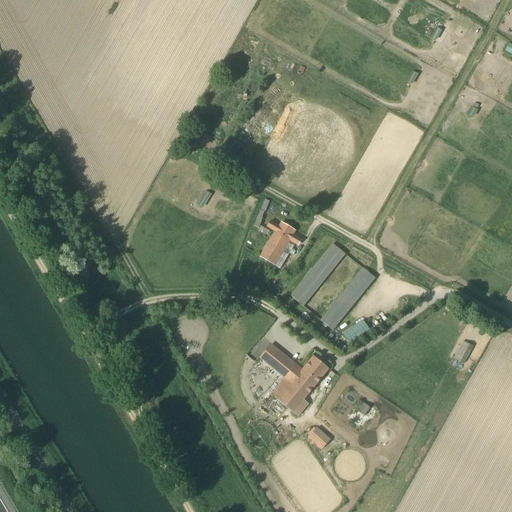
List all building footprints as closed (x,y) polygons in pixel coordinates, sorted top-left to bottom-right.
[(258,228),(264,211),(260,210),(254,227),(258,228)] [(279,226),(270,221),(266,227),(274,232),(259,257),(275,266),(290,241),(297,246),(301,240),(293,234),(295,231),(281,222),(279,226)] [(291,297),(298,303),(340,250),(333,244),(291,297)] [(328,327),(371,275),(362,268),(321,321),(328,327)] [(464,338),(454,356),(465,362),(475,343),(464,338)] [(302,370),(271,344),(259,358),(284,379),(263,407),(278,419),(287,408),(298,416),(308,403),(304,401),(328,369),(313,356),(302,370)] [(357,409),(365,415),(371,407),(363,401),(357,409)] [(328,443),(330,440),(317,428),(308,437),(321,450),(322,449),(324,447),(328,443)]
